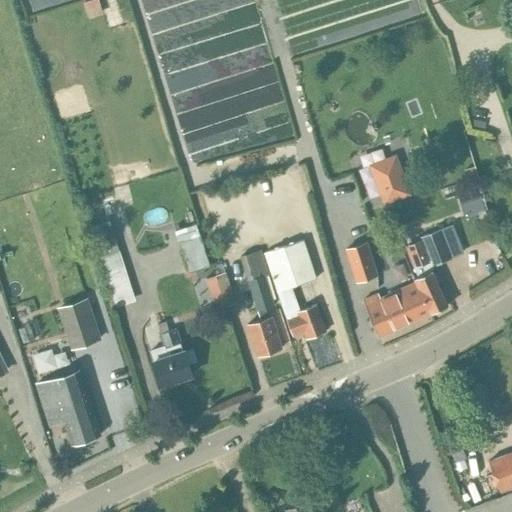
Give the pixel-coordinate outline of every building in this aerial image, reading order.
[(482,0),(478,0),(462,6),(470,24),(489,19),(482,0)] [(511,71),(498,77),(501,87),(511,83),(511,71)] [(396,154),(368,164),(384,205),(411,195),(396,154)] [(461,199),(466,216),(488,209),(482,192),(461,199)] [(89,226),(98,254),(99,253),(116,307),(130,302),(113,248),(114,248),(106,221),(89,226)] [(176,237),(178,243),(179,242),(189,273),(209,267),(202,245),(208,243),(203,228),(176,237)] [(418,283),(416,283),(429,313),(447,305),(432,270),(429,271),(427,267),(450,257),(438,230),(420,236),(421,239),(405,245),(417,276),(415,277),(418,283)] [(268,251),(279,289),(292,285),(316,277),(305,240),(268,251)] [(345,250),(354,282),(377,276),(369,244),(345,250)] [(240,257),(247,279),(260,319),(247,323),(257,355),(281,348),(271,316),(268,317),(265,308),(273,305),(265,278),(269,276),(262,249),(240,257)] [(378,293),(362,300),(378,336),(429,313),(416,283),(381,299),(378,293)] [(325,330),(318,312),(316,304),(299,309),(292,285),(279,289),(293,334),(304,330),(307,337),(325,330)] [(210,293),(215,308),(225,305),(220,289),(210,293)] [(88,297),(57,307),(71,350),(102,340),(88,297)] [(150,349),(153,359),(161,385),(191,375),(188,364),(198,361),(193,347),(183,350),(176,327),(160,332),(165,344),(150,349)] [(78,368),(35,382),(43,407),(45,412),(48,420),(50,426),(64,421),(72,444),(100,434),(94,415),(78,368)] [(511,485),(511,451),(488,461),(500,490),(511,485)] [(313,511),(309,501),(283,510),(283,511),(313,511)]
